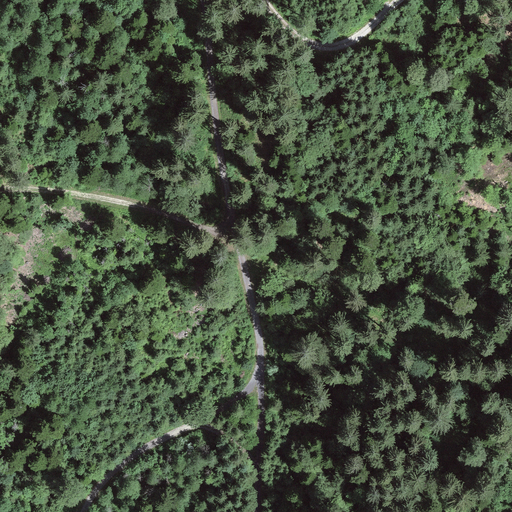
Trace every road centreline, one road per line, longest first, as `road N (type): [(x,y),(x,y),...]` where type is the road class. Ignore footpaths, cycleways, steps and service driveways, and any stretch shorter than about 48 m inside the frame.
road 1 (track): [(258,511),(259,342),(239,252)]
road 2 (track): [(239,252),(204,0)]
road 3 (track): [(87,511),(135,453),(219,412),(260,380)]
road 4 (track): [(263,0),(292,34),(328,46),(350,43),(396,0)]
